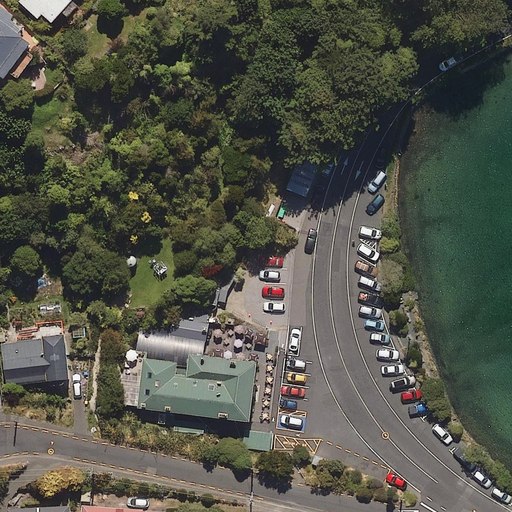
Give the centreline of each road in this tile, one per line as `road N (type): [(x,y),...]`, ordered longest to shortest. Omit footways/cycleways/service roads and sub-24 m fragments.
road 1 (secondary): [(473,509),(420,471),(362,403),(332,328),(330,252),(339,199),(377,116),(431,63),(511,21)]
road 2 (residential): [(0,438),(64,442),(380,511)]
